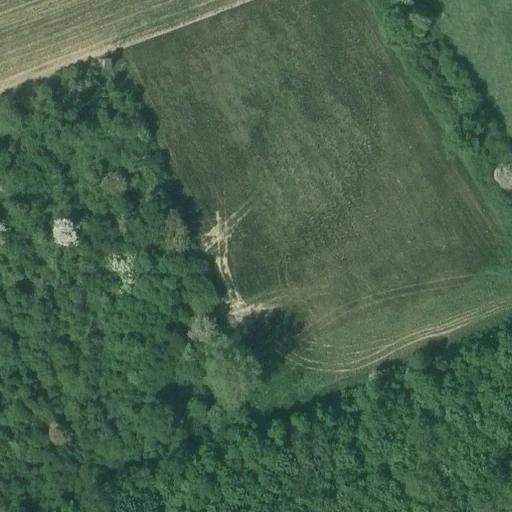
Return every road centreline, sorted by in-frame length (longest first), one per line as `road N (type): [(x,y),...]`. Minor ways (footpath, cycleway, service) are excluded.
road 1 (track): [(511,223),(371,0)]
road 2 (track): [(277,417),(511,317)]
